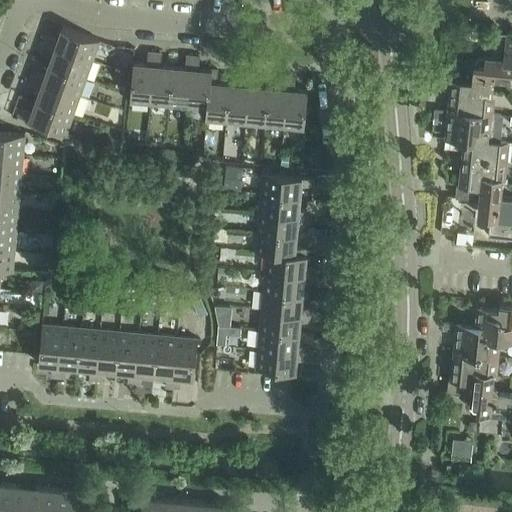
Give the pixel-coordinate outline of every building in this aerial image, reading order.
[(45,42),(93,60),(100,40),(63,27),(58,40),(47,36),(45,42)] [(475,63),(473,84),(474,84),(472,94),(493,96),(494,79),(509,80),(509,79),(511,79),(511,59),(505,59),(507,40),(508,40),(508,35),(494,33),(492,57),(484,56),(475,63)] [(53,53),(49,64),(87,78),(93,60),(45,42),(42,49),(53,53)] [(133,62),(131,92),(130,103),(150,105),(155,53),(148,52),(147,64),(133,62)] [(155,53),(150,105),(169,107),(171,66),(161,65),(162,53),(155,53)] [(171,66),(169,107),(187,108),(194,56),(186,55),(184,67),(171,66)] [(194,56),(187,108),(206,110),(210,69),(199,68),(200,57),(194,56)] [(32,78),(80,96),(87,78),(49,64),(45,76),(34,72),(32,78)] [(210,69),(206,110),(205,121),(227,124),(228,83),(217,82),(218,70),(210,69)] [(121,70),(117,82),(128,86),(132,74),(121,70)] [(228,83),(227,124),(245,125),(251,73),(243,72),(242,84),(228,83)] [(251,73),(245,125),(266,127),(268,87),(257,85),(258,74),(251,73)] [(268,87),(266,127),(284,129),(289,77),(281,76),(280,88),(268,87)] [(289,77),(284,129),(304,131),(308,90),(294,89),(296,77),(289,77)] [(40,89),(36,101),(74,114),(80,96),(32,78),(29,85),(40,89)] [(448,102),(447,109),(493,114),(495,96),(493,96),(472,94),(474,84),(473,84),(454,82),(452,100),(451,100),(448,102)] [(18,116),(67,133),(74,114),(36,101),(32,112),(21,108),(18,116)] [(115,107),(109,123),(119,127),(124,128),(126,111),(124,111),(115,107)] [(450,120),(448,138),(447,137),(445,149),(460,150),(461,139),(467,140),(468,140),(469,130),(488,132),(489,133),(488,140),(501,141),(501,133),(503,115),(493,114),(447,109),(447,117),(449,120),(450,120)] [(467,140),(465,157),(508,162),(510,142),(501,141),(488,140),(489,133),(488,132),(469,130),(468,140),(467,140)] [(0,153),(24,154),(26,134),(0,131),(0,153)] [(109,133),(104,148),(109,149),(117,152),(117,150),(122,138),(109,133)] [(0,172),(22,173),(24,154),(0,153),(0,172)] [(282,155),(281,165),(289,166),(290,156),(282,155)] [(465,157),(462,184),(462,185),(482,187),(483,177),(502,179),(506,180),(508,162),(465,157)] [(0,191),(20,193),(22,173),(0,172),(0,191)] [(262,173),(260,194),(300,197),(301,185),(313,186),(313,178),(303,177),(262,173)] [(511,197),(501,197),(503,183),(502,183),(502,179),(483,177),(482,187),(462,185),(462,184),(457,184),(456,197),(480,200),(479,208),(486,217),(491,217),(489,236),(511,238),(511,197)] [(0,210),(19,212),(20,193),(0,191),(0,210)] [(260,194),(258,213),(310,218),(310,210),(299,209),(300,197),(260,194)] [(0,229),(17,230),(19,212),(0,210),(0,229)] [(258,213),(256,233),(296,238),(298,224),(309,225),(310,218),(258,213)] [(0,249),(15,251),(17,230),(0,229),(0,249)] [(254,252),(266,253),(306,258),(307,248),(295,247),(296,238),(256,233),(254,252)] [(0,270),(2,271),(13,272),(15,251),(0,249),(0,270)] [(266,253),(264,273),(316,276),(316,269),(305,267),(306,258),(266,253)] [(44,254),(43,267),(53,267),(56,268),(56,266),(57,255),(44,254)] [(218,266),(217,277),(226,278),(227,267),(218,266)] [(264,273),(262,292),(303,293),(304,282),(315,283),(316,276),(264,273)] [(32,279),(31,290),(42,291),(43,280),(32,279)] [(262,292),(261,311),(312,314),(313,308),(301,307),(303,293),(262,292)] [(480,307),(478,325),(480,325),(478,336),(498,338),(498,339),(511,340),(511,306),(500,305),(499,309),(480,307)] [(219,306),(215,306),(218,319),(222,319),(226,319),(227,313),(227,309),(227,307),(219,306)] [(32,310),(31,322),(39,322),(40,311),(32,310)] [(261,311),(259,330),(299,333),(300,321),(312,322),(312,314),(261,311)] [(42,323),(38,363),(52,365),(51,376),(58,377),(63,325),(42,323)] [(453,344),(452,351),(496,356),(498,339),(498,338),(478,336),(480,325),(478,325),(459,323),(457,342),(456,342),(453,344)] [(63,325),(58,377),(65,377),(66,366),(80,367),(84,327),(63,325)] [(219,325),(218,333),(229,334),(230,331),(230,329),(230,326),(223,326),(219,325)] [(84,327),(80,367),(90,368),(89,380),(96,380),(100,328),(84,327)] [(100,328),(96,380),(103,381),(105,369),(117,371),(120,330),(100,328)] [(120,330),(117,371),(128,372),(127,383),(135,384),(141,332),(120,330)] [(259,330),(257,349),(309,354),(309,346),(298,345),(299,333),(259,330)] [(141,332),(135,384),(142,385),(143,373),(155,374),(158,334),(141,332)] [(158,334),(155,374),(166,375),(165,386),(174,387),(178,335),(158,334)] [(178,335),(174,387),(180,388),(181,376),(194,378),(198,337),(178,335)] [(308,360),(309,354),(257,349),(255,368),(295,372),(297,359),(308,360)] [(455,362),(453,379),(474,381),(474,372),(494,374),(496,356),(452,351),(451,359),(454,362),(455,362)] [(479,430),(500,432),(503,414),(503,413),(508,414),(511,394),(498,393),(493,386),(494,374),(474,372),(474,381),(453,379),(448,378),(447,392),(470,395),(469,403),(470,403),(470,407),(473,411),(476,411),(476,412),(481,412),(479,430)] [(503,414),(500,432),(501,432),(500,437),(511,438),(511,394),(508,414),(503,413),(503,414)] [(0,483),(0,511),(12,511),(15,485),(0,483)] [(15,485),(12,511),(33,511),(36,487),(15,485)] [(36,487),(33,511),(55,511),(58,489),(36,487)] [(58,489),(55,511),(77,511),(80,491),(58,489)] [(143,496),(141,511),(164,511),(166,499),(143,496)] [(166,499),(164,511),(186,511),(187,501),(166,499)] [(187,501),(186,511),(207,511),(209,502),(187,501)] [(209,502),(207,511),(230,511),(231,505),(209,502)]
